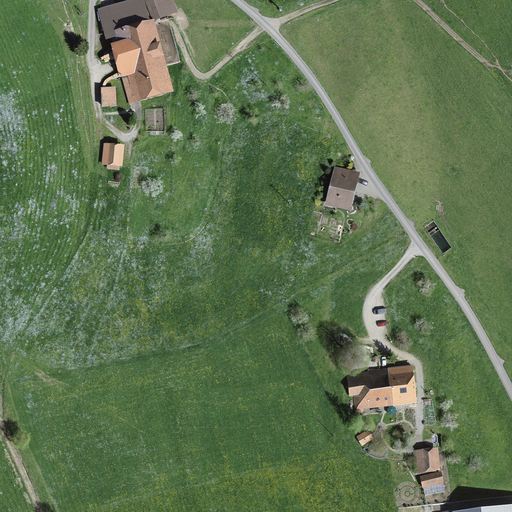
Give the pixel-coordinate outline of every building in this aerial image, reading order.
[(153,0),(142,0),(100,11),(107,37),(112,36),(122,74),(130,72),(131,78),(134,77),(139,97),(166,90),(148,25),(160,22),(159,20),(158,17),(153,0)] [(153,0),(158,17),(174,11),(169,0),(153,0)] [(102,90),(103,107),(115,107),(114,89),(102,90)] [(119,123),(132,121),(131,114),(118,116),(119,123)] [(109,147),(106,168),(117,169),(119,148),(109,147)] [(336,180),(334,179),(328,205),(338,207),(339,203),(349,206),(355,185),(353,184),(355,177),(338,172),(336,180)] [(409,370),(346,377),(347,393),(351,392),(353,413),(380,411),(379,401),(412,398),(409,370)] [(417,469),(435,468),(433,451),(416,453),(417,469)] [(441,473),(421,478),(423,486),(443,482),(441,473)]
